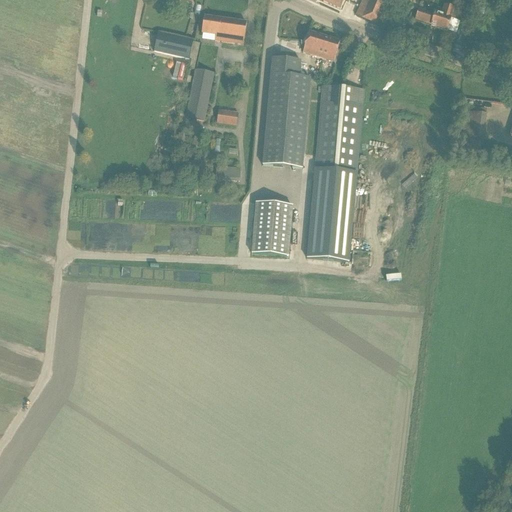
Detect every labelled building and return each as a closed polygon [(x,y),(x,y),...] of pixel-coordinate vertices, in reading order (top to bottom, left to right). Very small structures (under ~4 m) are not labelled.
[(315,0),(340,11),(345,0),(315,0)] [(363,0),(360,8),(356,17),(382,28),(386,19),(394,0),(363,0)] [(447,33),(450,23),(451,20),(454,9),(444,6),(441,16),(435,14),(434,15),(418,10),(415,21),(431,26),(430,27),(447,33)] [(243,45),(245,34),(246,24),(204,18),(201,35),(216,37),(215,41),(243,45)] [(460,23),(451,20),(450,23),(447,33),(456,36),(460,23)] [(189,70),(194,71),(200,45),(193,43),(193,42),(158,32),(154,53),(188,62),(189,60),(191,61),(189,70)] [(302,55),(333,64),(340,43),(309,34),(302,55)] [(271,59),(262,167),(303,170),(311,79),(299,78),(301,62),(271,59)] [(185,118),(205,122),(214,75),(194,71),(185,118)] [(349,264),(357,174),(363,109),(364,92),(318,88),(318,94),(322,94),(315,170),(306,260),(349,264)] [(218,111),(216,125),(236,128),(238,113),(218,111)] [(481,156),(485,126),(486,116),(466,114),(461,153),(481,156)] [(175,147),(185,150),(188,137),(178,135),(175,147)] [(193,138),(191,151),(199,153),(202,141),(193,138)] [(200,173),(199,171),(197,160),(184,163),(187,176),(200,173)] [(238,183),(239,175),(239,169),(215,168),(215,182),(238,183)] [(250,256),(289,259),(292,207),(255,204),(250,256)]
